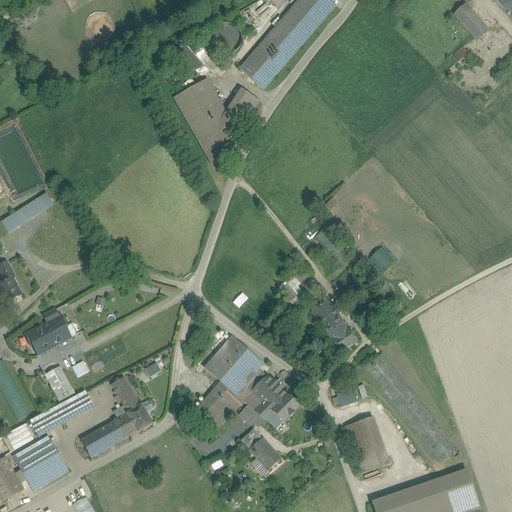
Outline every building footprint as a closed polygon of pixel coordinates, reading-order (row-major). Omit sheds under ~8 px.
[(327,0),(300,0),(240,71),(263,90),(335,7),(327,0)] [(511,0),(492,0),(511,21),(511,0)] [(465,5),(453,15),(472,36),(484,26),(465,5)] [(219,49),(242,43),(236,26),(214,33),(219,49)] [(484,26),(472,36),(477,42),(489,32),(484,26)] [(463,48),(456,53),(460,59),(467,54),(463,48)] [(207,81),(174,100),(209,160),(221,153),(217,146),(237,135),(258,102),(241,91),(226,115),(207,81)] [(40,199),(2,223),(8,234),(46,210),(40,199)] [(371,229),(377,238),(388,230),(382,221),(371,229)] [(353,258),(326,229),(315,238),(343,268),(353,258)] [(394,260),(405,252),(399,243),(388,250),(394,260)] [(379,273),(392,264),(382,250),(369,259),(379,273)] [(6,263),(0,265),(0,274),(10,269),(6,263)] [(305,265),(293,275),(300,285),(312,275),(305,265)] [(0,274),(0,293),(6,305),(22,297),(13,279),(14,278),(10,269),(0,274)] [(300,285),(293,275),(277,287),(293,308),(298,303),(306,297),(298,286),(300,285)] [(357,343),(327,302),(311,313),(341,354),(357,343)] [(303,310),(298,303),(293,308),(287,312),(292,318),(303,310)] [(55,311),(43,317),(48,325),(59,319),(55,311)] [(48,325),(43,327),(54,348),(70,339),(64,329),(66,328),(61,318),(59,319),(48,325)] [(43,327),(25,337),(31,346),(32,345),(38,356),(54,348),(43,327)] [(262,366),(232,339),(205,369),(220,383),(236,396),(259,370),(262,366)] [(372,352),(359,362),(363,368),(376,357),(372,352)] [(458,451),(382,354),(364,368),(440,465),(458,451)] [(2,361),(0,361),(0,391),(15,421),(28,414),(2,361)] [(84,362),(72,368),(77,378),(89,372),(84,362)] [(158,364),(146,369),(151,378),(162,372),(158,364)] [(60,368),(45,376),(44,374),(42,375),(44,377),(45,376),(46,379),(44,380),(46,384),(49,383),(56,397),(71,389),(60,368)] [(259,370),(236,396),(242,402),(248,407),(255,413),(264,404),(252,392),(266,378),(267,378),(259,370)] [(141,407),(124,378),(111,386),(123,407),(128,415),(141,407)] [(285,396),(266,378),(252,392),(264,404),(271,410),(285,396)] [(236,396),(220,383),(194,413),(209,426),(236,396)] [(353,390),(336,396),(341,409),(357,403),(353,390)] [(85,393),(30,423),(38,439),(94,409),(85,393)] [(236,396),(209,426),(216,432),(242,402),(236,396)] [(285,396),(271,410),(273,413),(283,423),(297,409),(285,396)] [(264,404),(255,413),(259,417),(264,422),(273,413),(271,410),(264,404)] [(123,407),(116,412),(120,419),(127,415),(128,415),(123,407)] [(128,415),(127,415),(120,419),(130,437),(137,432),(138,434),(152,425),(141,407),(128,415)] [(255,413),(248,407),(239,416),(250,427),(253,424),(259,417),(255,413)] [(264,422),(259,417),(253,424),(257,428),(264,422)] [(373,418),(345,428),(361,475),(390,465),(373,418)] [(120,419),(81,442),(91,459),(130,437),(120,419)] [(25,425),(2,438),(10,454),(33,440),(25,425)] [(262,441),(253,431),(241,442),(250,452),(249,452),(256,459),(250,464),(262,476),(267,472),(268,473),(281,461),(262,440),(262,441)] [(2,438),(0,438),(0,459),(10,454),(2,438)] [(48,438),(13,458),(33,493),(68,472),(48,438)] [(24,491),(6,459),(0,462),(0,499),(2,503),(24,491)] [(215,470),(223,466),(220,461),(212,465),(215,470)] [(466,511),(455,480),(373,509),(374,511),(466,511)] [(97,511),(89,497),(74,506),(77,511),(97,511)]
